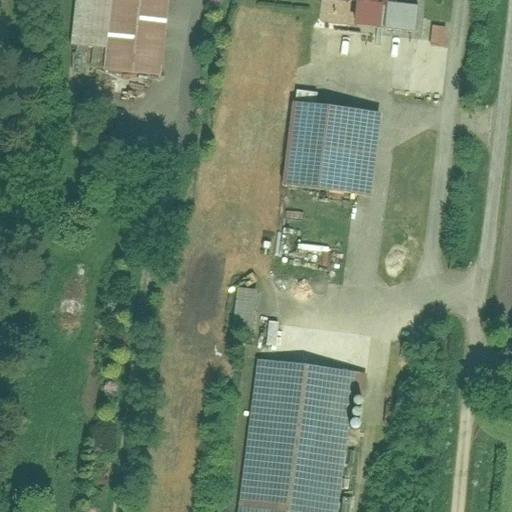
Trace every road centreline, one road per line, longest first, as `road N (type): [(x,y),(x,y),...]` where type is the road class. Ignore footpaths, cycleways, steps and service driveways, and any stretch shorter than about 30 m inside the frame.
road 1 (track): [(511,20),(454,511)]
road 2 (unknown): [(414,0),(366,421)]
